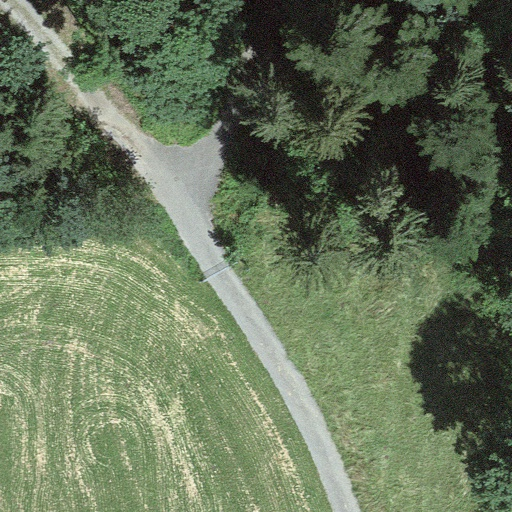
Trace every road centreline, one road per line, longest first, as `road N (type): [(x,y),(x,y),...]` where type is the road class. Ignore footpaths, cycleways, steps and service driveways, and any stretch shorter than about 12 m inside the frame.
road 1 (track): [(6,0),(152,170),(205,250)]
road 2 (track): [(205,250),(294,395),(345,511)]
road 3 (track): [(271,0),(210,172),(205,250)]
